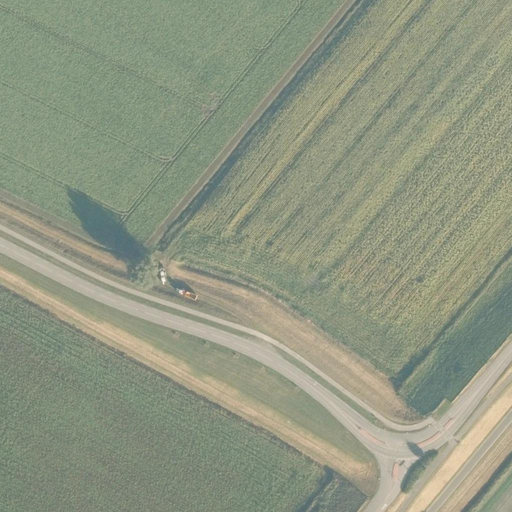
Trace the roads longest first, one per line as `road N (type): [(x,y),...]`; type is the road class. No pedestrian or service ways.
road 1 (secondary): [(343,413),(261,353),(112,299),(0,244)]
road 2 (unclassified): [(430,511),(511,414)]
